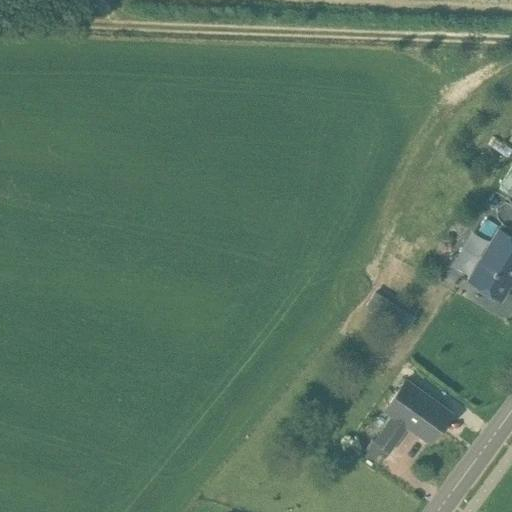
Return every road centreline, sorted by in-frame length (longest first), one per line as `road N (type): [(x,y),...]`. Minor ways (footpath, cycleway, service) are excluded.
road 1 (track): [(0,35),(511,48)]
road 2 (secondary): [(437,511),(511,410)]
